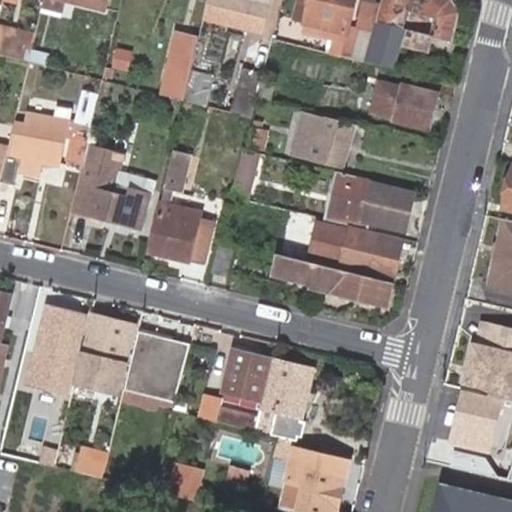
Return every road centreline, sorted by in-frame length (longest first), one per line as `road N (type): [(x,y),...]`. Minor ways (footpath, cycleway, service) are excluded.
road 1 (residential): [(0,255),(425,360)]
road 2 (residential): [(425,360),(505,0)]
road 3 (residential): [(387,511),(425,360)]
